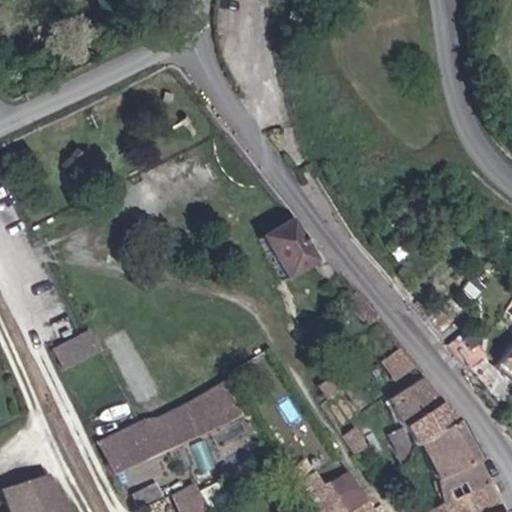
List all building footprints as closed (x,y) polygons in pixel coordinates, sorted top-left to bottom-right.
[(2,49),(0,49),(0,84),(0,85),(17,75),(2,49)] [(283,211),(253,230),(278,272),(308,254),(283,211)] [(510,379),(511,376),(511,328),(486,361),(510,379)] [(46,347),(55,365),(91,347),(82,329),(46,347)] [(393,380),(414,366),(400,346),(379,360),(393,380)] [(136,416),(89,439),(104,473),(169,445),(235,415),(222,382),(152,415),(136,416)] [(410,442),(447,415),(435,398),(399,423),(410,442)] [(448,414),(447,415),(410,442),(405,445),(431,489),(434,487),(438,495),(478,476),(448,414)] [(337,429),(348,447),(356,442),(344,424),(337,429)] [(296,484),(311,507),(330,495),(335,492),(320,469),(296,484)] [(59,511),(42,473),(0,484),(0,498),(6,510),(0,511),(59,511)] [(478,476),(438,495),(446,511),(488,511),(494,509),(478,476)] [(207,511),(196,481),(169,491),(177,511),(207,511)] [(339,511),(344,511),(362,501),(350,483),(335,492),(330,495),(339,511)] [(344,511),(339,511),(330,495),(311,507),(313,511),(368,511),(362,501),(344,511)]
